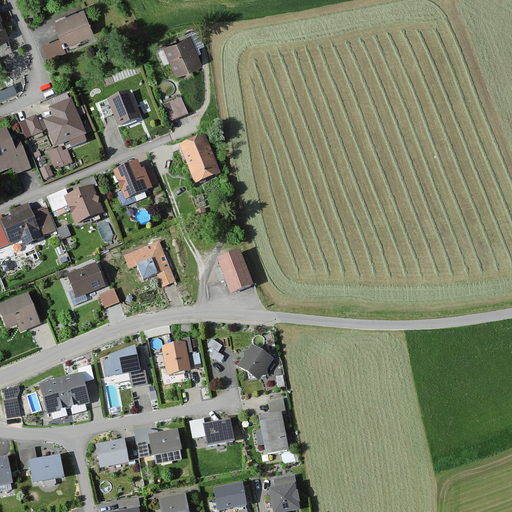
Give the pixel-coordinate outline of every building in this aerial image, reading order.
[(85,10),(56,24),(67,48),(96,35),(85,10)] [(0,44),(10,40),(0,16),(0,44)] [(48,56),(66,50),(61,35),(43,41),(48,56)] [(203,64),(191,35),(165,47),(178,75),(203,64)] [(1,88),(0,88),(0,99),(17,92),(13,84),(2,89),(1,88)] [(106,122),(116,118),(120,129),(143,120),(133,94),(100,107),(106,122)] [(68,97),(50,104),(53,110),(50,111),(54,120),(46,123),(57,151),(48,154),(54,168),(68,163),(62,148),(88,137),(74,103),(72,104),(68,97)] [(188,115),(181,98),(162,106),(170,123),(188,115)] [(43,135),(37,119),(26,123),(33,139),(43,135)] [(16,145),(11,131),(0,135),(0,176),(14,171),(17,178),(33,172),(21,143),(16,145)] [(223,177),(206,137),(181,147),(198,187),(223,177)] [(44,177),(53,175),(50,164),(41,166),(44,177)] [(142,165),(115,175),(126,202),(155,192),(154,189),(160,186),(154,170),(145,173),(142,165)] [(67,191),(48,200),(55,215),(70,208),(79,227),(106,215),(95,191),(99,189),(94,178),(81,184),(85,193),(71,199),(67,191)] [(14,218),(3,222),(12,246),(23,241),(26,249),(45,242),(44,239),(57,234),(48,211),(34,216),(30,207),(12,214),(14,218)] [(197,214),(200,223),(209,220),(205,210),(197,214)] [(60,227),(63,237),(71,234),(68,224),(60,227)] [(177,285),(161,243),(124,257),(130,271),(139,268),(144,283),(159,277),(164,290),(177,285)] [(256,290),(243,255),(221,263),(233,298),(256,290)] [(107,289),(98,266),(68,277),(77,300),(100,291),(107,308),(116,304),(110,288),(107,289)] [(41,327),(28,296),(0,307),(0,311),(9,332),(20,328),(23,334),(41,327)] [(170,341),(168,327),(149,331),(153,349),(162,347),(162,343),(170,341)] [(170,379),(193,374),(187,346),(164,351),(170,379)] [(276,362),(256,347),(240,368),(260,383),(276,362)] [(139,349),(113,359),(114,364),(108,365),(110,381),(131,378),(133,389),(149,387),(147,372),(144,372),(139,349)] [(83,373),(61,380),(70,409),(91,403),(83,373)] [(49,416),(70,409),(61,380),(41,387),(49,416)] [(5,387),(6,416),(21,415),(20,386),(5,387)] [(271,419),(263,421),(269,456),(291,452),(285,417),(288,417),(285,402),(269,405),(271,419)] [(210,449),(237,443),(233,423),(207,428),(205,421),(191,424),(194,442),(200,441),(201,448),(209,447),(210,449)] [(151,459),(146,434),(136,435),(141,461),(151,459)] [(181,434),(152,438),(155,459),(185,454),(181,434)] [(128,442),(98,448),(102,471),(132,465),(128,442)] [(35,486),(67,481),(63,458),(38,462),(35,448),(18,451),(21,470),(32,468),(35,486)] [(9,459),(0,460),(0,487),(14,485),(9,459)] [(218,511),(223,511),(249,508),(246,486),(215,491),(218,511)] [(276,511),(303,511),(300,487),(273,491),(276,511)] [(160,511),(192,511),(191,498),(159,503),(160,511)]
